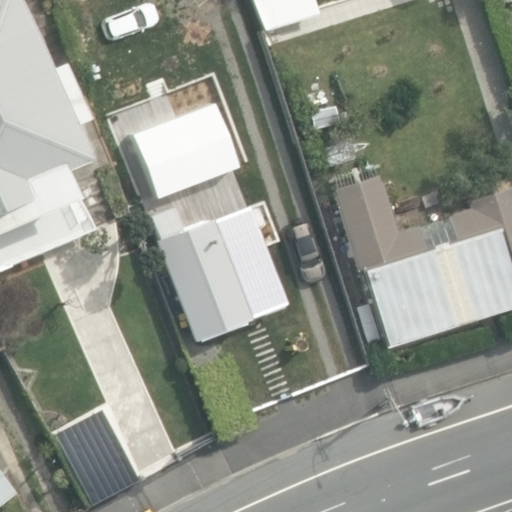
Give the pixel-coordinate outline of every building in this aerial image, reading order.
[(0,0),(0,225),(70,195),(58,168),(82,158),(68,124),(85,117),(60,62),(44,69),(14,0),(0,0)] [(126,120),(149,179),(177,168),(188,178),(215,169),(217,153),(241,143),(216,76),(234,69),(208,0),(60,0),(110,126),(126,120)] [(329,175),(384,347),(511,306),(511,189),(510,182),(464,197),(467,208),(393,231),(372,162),(329,175)] [(203,186),(127,210),(167,331),(243,307),(203,186)] [(188,368),(214,438),(254,424),(229,353),(188,368)] [(42,434),(80,507),(121,486),(83,413),(42,434)] [(0,504),(15,493),(0,473),(0,504)]
